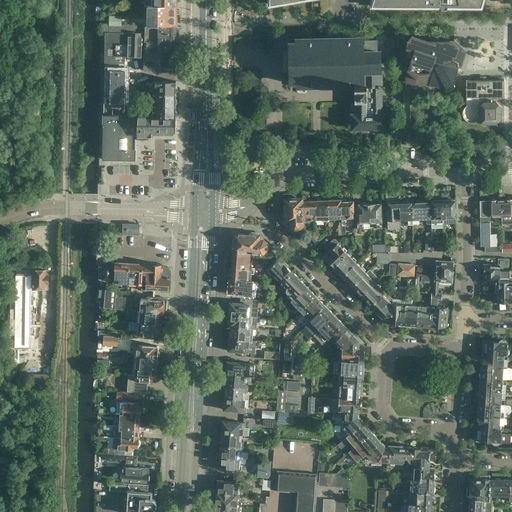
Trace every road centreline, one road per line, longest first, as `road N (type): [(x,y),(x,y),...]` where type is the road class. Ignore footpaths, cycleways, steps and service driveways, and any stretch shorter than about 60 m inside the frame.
road 1 (secondary): [(187,511),(204,210)]
road 2 (unclassified): [(254,205),(294,178),(465,172)]
road 3 (secondary): [(204,210),(205,0)]
road 4 (unclassified): [(0,222),(58,208),(204,210)]
road 5 (residential): [(389,348),(254,205)]
road 6 (residential): [(464,321),(465,172)]
road 7 (residential): [(389,348),(381,411),(393,424),(453,429)]
